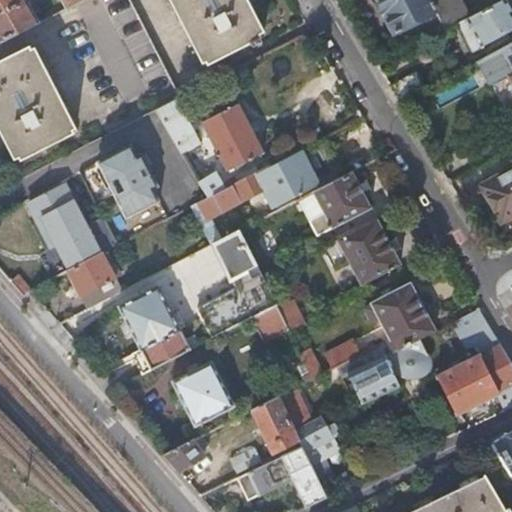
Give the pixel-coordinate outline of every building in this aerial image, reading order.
[(0,0),(0,41),(39,21),(27,0),(61,0),(66,8),(80,0),(0,0)] [(98,0),(152,103),(176,90),(130,0),(98,0)] [(261,37),(242,0),(171,0),(205,66),(261,37)] [(445,29),(458,23),(471,15),(462,0),(375,0),(393,33),(435,11),(445,29)] [(500,0),(471,15),(458,23),(472,51),(511,29),(511,7),(508,0),(500,0)] [(511,41),(480,58),(493,83),(495,82),(496,84),(511,75),(511,41)] [(79,129),(34,42),(0,60),(0,117),(22,160),(79,129)] [(416,71),(391,85),(400,100),(425,87),(416,71)] [(177,100),(156,111),(207,199),(225,189),(217,173),(215,174),(199,145),(201,143),(177,100)] [(263,153),(238,105),(203,122),(227,171),(263,153)] [(131,146),(98,162),(127,219),(160,202),(153,189),(158,186),(142,155),(137,157),(131,146)] [(225,189),(207,199),(196,204),(205,220),(263,190),(272,207),(317,184),(300,151),(225,189)] [(511,167),(482,184),(501,219),(511,213),(511,167)] [(371,208),(352,171),(267,215),(279,239),(325,215),(332,228),(371,208)] [(82,256),(85,262),(101,254),(116,246),(102,218),(86,227),(65,187),(29,206),(51,249),(57,246),(66,264),(82,256)] [(376,218),(321,246),(335,272),(350,264),(361,285),(400,265),(376,218)] [(277,305),(262,277),(238,230),(213,244),(236,290),(198,310),(212,339),(253,318),(277,305)] [(69,270),(66,272),(86,310),(126,289),(124,284),(118,287),(112,275),(119,272),(115,265),(108,268),(101,254),(85,262),(69,270)] [(66,264),(69,270),(85,262),(82,256),(66,264)] [(419,340),(435,331),(429,319),(411,284),(372,304),(372,305),(365,309),(372,323),(380,319),(390,339),(386,341),(392,354),(419,340)] [(134,355),(143,374),(190,350),(158,287),(119,307),(141,351),(134,355)] [(277,305),(288,327),(291,333),(304,326),(290,298),(277,305)] [(277,305),(253,318),(265,341),(284,331),(284,330),(288,327),(277,305)] [(494,335),(478,309),(453,321),(468,349),(472,346),(474,345),(494,335)] [(456,355),(468,349),(453,321),(442,328),(456,355)] [(511,364),(494,335),(474,345),(472,346),(477,356),(478,357),(479,356),(481,355),(499,393),(496,394),(496,396),(503,411),(504,412),(511,407),(511,364)] [(326,355),(333,369),(337,366),(361,354),(354,340),(326,355)] [(386,341),(380,344),(361,354),(337,366),(343,379),(349,376),(363,404),(400,386),(392,370),(394,370),(396,371),(399,374),(405,375),(411,375),(416,374),(419,373),(423,368),(426,364),(427,360),(427,356),(419,340),(392,354),(386,341)] [(309,350),(301,354),(314,378),(322,374),(309,350)] [(314,378),(301,354),(293,358),(306,382),(314,378)] [(478,357),(477,356),(438,377),(457,416),(496,396),(496,394),(499,393),(481,355),(479,356),(478,357)] [(234,407),(212,362),(173,382),(195,427),(234,407)] [(297,387),(251,411),(274,456),(294,446),(297,450),(302,447),(294,430),(313,421),(297,387)] [(455,431),(444,409),(424,419),(435,441),(455,431)] [(302,447),(318,479),(325,475),(327,474),(327,473),(328,470),(322,458),(338,450),(329,432),(334,430),(334,428),(334,427),(333,426),(332,426),(326,415),(313,421),(294,430),(302,447)] [(435,441),(424,419),(423,419),(434,442),(435,441)] [(511,432),(509,434),(505,433),(491,440),(511,476),(511,432)] [(194,441),(164,456),(181,475),(203,458),(194,441)] [(297,450),(237,480),(247,503),(294,480),(308,508),(327,498),(318,479),(302,447),(297,450)] [(254,450),(231,461),(237,474),(260,463),(254,450)] [(459,482),(462,487),(480,478),(477,473),(459,482)] [(411,511),(511,511),(511,510),(510,506),(505,508),(485,475),(480,478),(462,487),(436,500),(416,509),(411,511)] [(414,504),(416,509),(436,500),(433,495),(414,504)] [(237,511),(230,503),(219,511),(237,511)]
